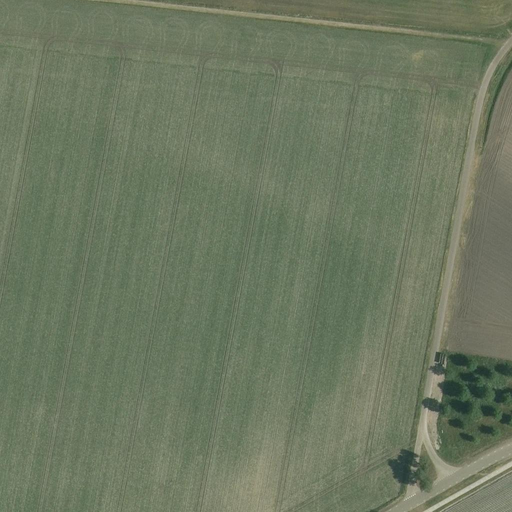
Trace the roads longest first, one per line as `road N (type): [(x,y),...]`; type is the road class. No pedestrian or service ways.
road 1 (unclassified): [(420,430),(477,112),(488,74),(511,40)]
road 2 (track): [(510,41),(114,0)]
